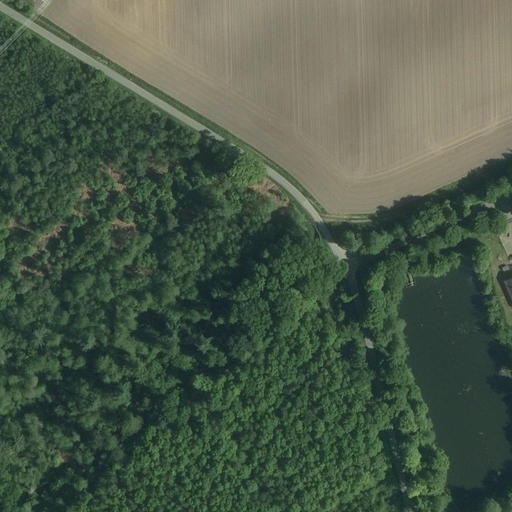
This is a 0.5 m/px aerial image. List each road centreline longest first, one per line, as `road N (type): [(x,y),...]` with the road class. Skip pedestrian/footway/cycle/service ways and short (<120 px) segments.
road 1 (unclassified): [(0,4),(252,156),(308,207),(358,300),(410,511)]
road 2 (track): [(345,266),(173,388),(30,511)]
road 3 (track): [(252,156),(235,178),(92,285)]
